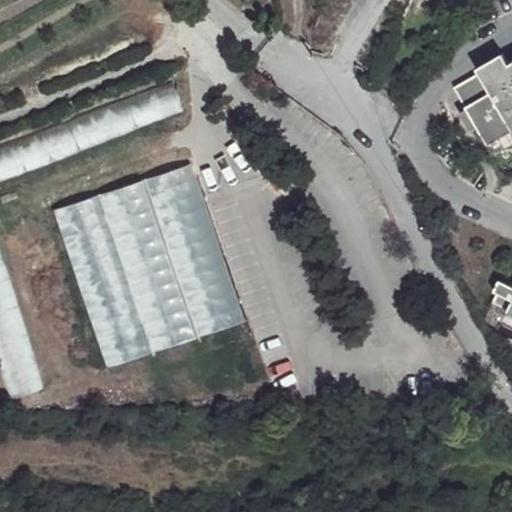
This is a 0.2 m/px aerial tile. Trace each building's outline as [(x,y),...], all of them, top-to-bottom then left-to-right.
[(478,64),(452,78),(484,137),(510,124),(511,127),(511,54),(508,56),(502,45),(475,60),(478,64)] [(172,83),(0,147),(0,181),(183,112),(172,83)] [(460,151),(451,164),(469,177),(479,165),(460,151)] [(187,154),(154,164),(226,376),(257,365),(187,154)] [(146,167),(112,178),(177,376),(212,365),(146,167)] [(107,181),(70,192),(128,376),(164,365),(107,181)] [(67,199),(31,210),(86,380),(120,369),(67,199)] [(27,219),(0,227),(0,229),(51,392),(82,383),(27,219)] [(0,251),(0,372),(9,399),(43,389),(0,251)] [(511,277),(510,281),(493,273),(488,284),(491,286),(486,295),(501,303),(500,306),(511,311),(511,277)]
